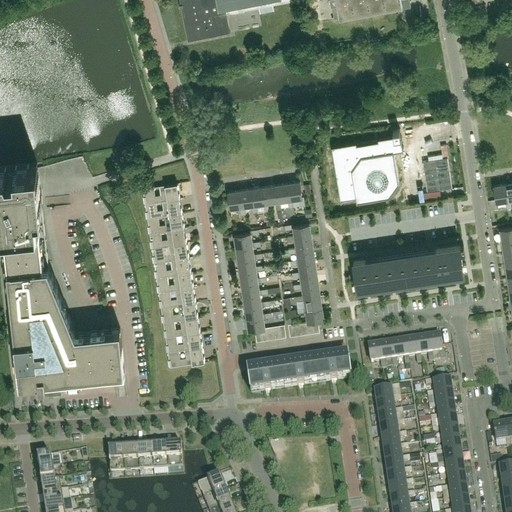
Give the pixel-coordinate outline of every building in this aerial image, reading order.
[(179,0),(181,4),(179,4),(179,6),(181,6),(188,40),(230,32),(230,31),(229,31),(226,16),(227,15),(227,13),(234,12),(235,13),(236,13),(236,12),(243,11),(244,11),(244,10),(259,7),(273,4),(292,0),(291,0),(179,0)] [(402,5),(401,0),(330,0),(334,18),(402,5)] [(409,0),(401,0),(403,8),(410,7),(409,0)] [(273,4),(259,7),(260,13),(274,10),(273,4)] [(381,137),(331,144),(340,200),(341,200),(341,198),(355,196),(356,200),(388,195),(398,182),(393,151),(400,150),(398,137),(400,137),(401,139),(400,130),(393,131),(394,137),(382,139),(381,137)] [(428,159),(423,160),(427,192),(424,192),(425,198),(440,196),(439,189),(452,187),(446,144),(441,145),(442,153),(428,155),(428,159)] [(49,266),(41,197),(40,189),(38,164),(15,166),(15,171),(8,172),(6,169),(6,168),(6,167),(0,168),(0,204),(0,206),(1,206),(5,240),(2,241),(6,270),(8,270),(10,287),(10,291),(13,291),(14,296),(11,299),(13,313),(15,312),(16,317),(13,320),(15,334),(18,334),(18,338),(16,342),(17,356),(20,355),(21,360),(18,363),(20,377),(22,377),(23,381),(20,385),(21,388),(21,392),(40,390),(40,392),(47,391),(47,395),(48,395),(48,393),(54,392),(54,394),(62,393),(60,380),(125,373),(124,360),(123,349),(120,327),(76,332),(51,270),(49,266)] [(299,197),(300,205),(305,205),(304,196),(302,196),(300,181),(288,182),(290,199),(292,198),(299,197)] [(177,182),(143,187),(145,203),(180,197),(177,182)] [(287,199),(289,207),(293,207),(292,198),(290,199),(288,182),(276,184),(278,200),(280,200),(287,199)] [(506,200),(507,208),(511,207),(511,199),(508,199),(506,183),(494,185),(496,201),(506,200)] [(275,201),(277,209),(281,208),(280,200),(278,200),(276,184),(264,186),(266,202),(268,202),(275,201)] [(264,203),(265,211),(270,210),(268,202),(266,202),(264,186),(252,188),(254,204),(256,204),(264,203)] [(252,204),(253,213),(258,212),(256,204),(254,204),(252,188),(240,190),(242,206),(245,206),(252,204)] [(240,206),(241,214),(246,214),(245,206),(242,206),(240,190),(228,191),(230,208),(240,206)] [(180,197),(145,203),(147,217),(182,212),(180,197)] [(182,212),(147,217),(149,232),(184,227),(182,212)] [(311,235),(310,223),(294,225),(294,224),(285,225),(286,229),(294,228),(295,235),(295,237),(311,235)] [(511,226),(500,228),(502,240),(511,238),(511,226)] [(184,227),(149,232),(152,247),(186,242),(184,227)] [(252,242),(251,235),(259,234),(258,229),(250,230),(250,232),(234,234),(236,247),(252,244),(252,242)] [(313,247),(311,235),(295,237),(295,235),(287,237),(287,241),(296,240),(297,247),(297,249),(313,247)] [(511,238),(502,240),(504,252),(511,251),(511,238)] [(254,254),(253,247),(261,246),(260,241),(252,242),(252,244),(236,247),(238,258),(254,256),(254,254)] [(186,242),(152,247),(154,262),(189,257),(186,242)] [(366,258),(353,260),(356,279),(357,287),(408,280),(454,273),(464,271),(463,267),(463,262),(462,259),(461,254),(461,251),(461,248),(460,244),(436,247),(436,251),(399,257),(366,261),(366,258)] [(315,259),(313,247),(297,249),(297,247),(288,249),(289,253),(297,252),(298,259),(299,261),(315,259)] [(256,266),(255,259),(263,257),(262,253),(254,254),(254,256),(238,258),(240,270),(256,268),(256,266)] [(189,257),(154,262),(156,277),(191,272),(189,257)] [(317,271),(315,259),(299,261),(298,259),(290,261),(291,265),(299,264),(300,271),(300,273),(317,271)] [(257,278),(256,271),(265,269),(264,265),(256,266),(256,268),(240,270),(242,282),(258,280),(257,278)] [(319,282),(317,271),(300,273),(300,271),(292,272),(293,277),(301,276),(302,283),(302,285),(319,282)] [(191,272),(156,277),(159,292),(193,286),(191,272)] [(259,289),(258,282),(266,281),(266,277),(257,278),(258,280),(242,282),(244,294),(260,291),(259,289)] [(304,297),(320,294),(319,282),(302,285),(302,283),(294,284),(294,289),(303,288),(304,295),(304,297)] [(193,286),(159,292),(161,307),(195,301),(193,286)] [(261,301),(260,294),(268,293),(268,290),(268,288),(259,289),(260,291),(244,294),(245,306),(261,303),(261,301)] [(322,306),(320,294),(304,297),(304,295),(296,296),(297,301),(305,299),(306,307),(306,309),(322,306)] [(263,313),(262,306),(270,305),(269,300),(261,301),(261,303),(245,306),(247,318),(263,315),(263,313)] [(195,301),(161,307),(163,321),(198,316),(195,301)] [(324,318),(322,306),(306,309),(306,307),(298,308),(298,312),(306,311),(308,321),(312,320),(318,320),(324,319),(324,318)] [(296,310),(289,311),(290,318),(297,317),(296,310)] [(265,327),(264,318),(272,316),(271,312),(263,313),(263,315),(247,318),(249,329),(249,330),(255,329),(261,328),(265,327)] [(198,316),(163,321),(165,336),(200,331),(198,316)] [(200,331),(165,336),(168,351),(202,346),(200,331)] [(440,352),(441,361),(446,360),(444,351),(443,351),(440,336),(428,338),(430,354),(433,353),(440,352)] [(428,354),(429,362),(434,362),(433,353),(430,354),(428,338),(416,339),(419,356),(421,355),(428,354)] [(416,356),(417,364),(422,364),(421,355),(419,356),(416,339),(404,341),(407,357),(409,357),(416,356)] [(404,358),(405,366),(410,365),(409,357),(407,357),(404,341),(392,343),(395,359),(397,359),(404,358)] [(392,359),(394,368),(398,367),(397,359),(395,359),(392,343),(380,345),(383,361),(385,361),(392,359)] [(380,361),(382,369),(386,369),(385,361),(383,361),(380,345),(368,346),(371,363),(380,361)] [(202,346),(168,351),(170,366),(205,361),(202,346)] [(351,379),(350,368),(351,368),(350,366),(349,366),(348,356),(314,361),(317,384),(331,382),(336,381),(351,379)] [(317,384),(314,361),(281,366),(284,389),(299,386),(303,386),(317,384)] [(284,389),(281,366),(247,371),(251,394),(265,391),(270,391),(284,389)] [(436,392),(436,394),(452,392),(450,380),(435,382),(434,380),(426,381),(426,386),(435,385),(436,392)] [(375,391),(377,403),(393,401),(393,399),(391,391),(400,390),(399,385),(390,387),(390,389),(375,391)] [(437,404),(438,406),(454,404),(452,392),(436,394),(436,392),(427,393),(428,398),(436,397),(437,404)] [(377,403),(379,415),(395,412),(394,410),(393,403),(402,402),(401,397),(393,399),(393,401),(377,403)] [(439,416),(440,418),(456,415),(454,404),(438,406),(437,404),(429,405),(430,410),(438,409),(439,416)] [(379,415),(380,427),(396,424),(396,422),(395,415),(403,414),(403,409),(394,410),(395,412),(379,415)] [(441,428),(441,430),(457,427),(456,415),(440,418),(439,416),(431,417),(432,422),(440,421),(441,428)] [(380,427),(382,439),(398,436),(398,434),(397,427),(405,426),(404,421),(396,422),(396,424),(380,427)] [(506,441),(507,449),(511,448),(511,440),(508,440),(506,424),(494,426),(496,442),(506,441)] [(443,440),(443,442),(459,439),(457,427),(441,430),(441,428),(433,429),(434,434),(442,432),(443,440)] [(382,439),(384,450),(400,448),(400,446),(399,439),(407,438),(406,433),(398,434),(398,436),(382,439)] [(445,451),(445,453),(461,451),(459,439),(443,442),(443,440),(435,441),(435,445),(444,444),(445,451)] [(181,444),(167,445),(168,469),(169,475),(183,474),(183,468),(181,444)] [(167,445),(152,446),(154,470),(154,476),(169,475),(168,469),(167,445)] [(384,450),(386,462),(402,460),(402,458),(401,451),(409,449),(408,445),(400,446),(400,448),(384,450)] [(152,446),(138,447),(139,471),(154,470),(152,446)] [(138,447),(123,449),(125,472),(139,471),(138,447)] [(123,449),(109,450),(110,473),(125,472),(123,449)] [(461,451),(445,453),(445,451),(436,453),(437,457),(438,464),(447,463),(447,465),(463,463),(461,451)] [(53,468),(51,456),(38,458),(39,470),(53,468)] [(386,462),(388,474),(404,472),(403,470),(402,462),(411,461),(410,456),(402,458),(402,460),(386,462)] [(448,475),(449,477),(465,475),(463,463),(447,465),(447,463),(438,464),(439,469),(447,468),(448,475)] [(511,477),(511,465),(500,467),(502,479),(511,477)] [(55,479),(53,468),(39,470),(41,481),(60,478),(55,479)] [(388,474),(389,486),(405,484),(405,482),(404,474),(412,473),(412,468),(403,470),(404,472),(388,474)] [(226,489),(220,475),(198,484),(204,498),(226,489)] [(450,487),(451,489),(466,487),(465,475),(449,477),(448,475),(440,476),(441,481),(449,479),(450,487)] [(511,477),(502,479),(503,491),(511,489),(511,477)] [(61,490),(60,478),(41,481),(43,492),(61,490)] [(389,486),(391,498),(407,496),(407,493),(406,486),(414,485),(413,480),(405,482),(405,484),(389,486)] [(452,499),(452,501),(468,498),(466,487),(451,489),(450,487),(442,488),(443,493),(451,491),(452,499)] [(231,502),(226,489),(204,498),(209,511),(231,502)] [(511,489),(503,491),(505,503),(511,502),(511,489)] [(63,501),(61,490),(43,492),(45,504),(63,501)] [(391,498),(393,510),(409,507),(409,505),(408,498),(416,497),(415,492),(407,493),(407,496),(391,498)] [(454,510),(454,511),(458,511),(470,510),(468,498),(452,501),(452,499),(444,500),(444,505),(453,503),(454,510)] [(64,511),(63,501),(45,504),(45,511),(64,511)] [(431,502),(432,511),(439,511),(438,501),(437,501),(431,502)] [(235,511),(231,502),(209,511),(235,511)]
